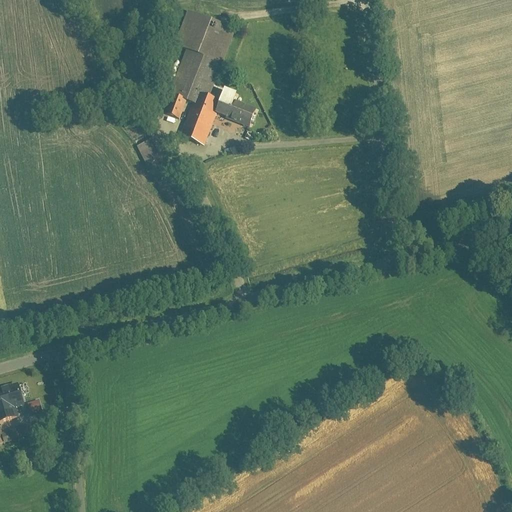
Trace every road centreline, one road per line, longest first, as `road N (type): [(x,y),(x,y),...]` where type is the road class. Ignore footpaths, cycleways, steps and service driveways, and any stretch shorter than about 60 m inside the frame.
road 1 (residential): [(65,353),(395,260)]
road 2 (residential): [(395,260),(367,0)]
road 3 (residential): [(81,511),(65,353)]
road 4 (residential): [(395,260),(511,228)]
